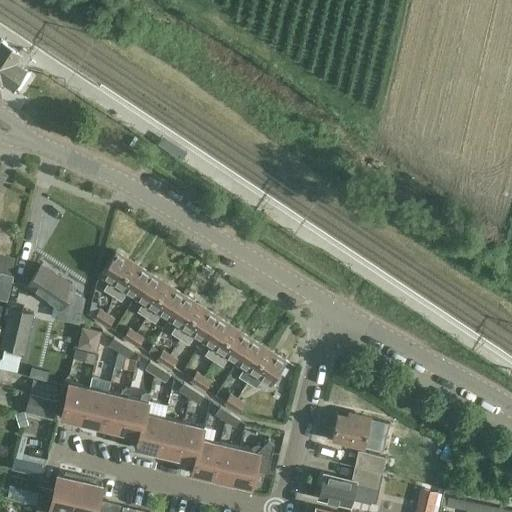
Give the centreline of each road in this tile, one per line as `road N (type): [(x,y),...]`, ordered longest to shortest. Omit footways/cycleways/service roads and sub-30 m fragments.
road 1 (tertiary): [(341,313),(120,181),(0,125)]
road 2 (residential): [(50,450),(279,508)]
road 3 (residential): [(279,508),(320,349),(341,313)]
road 4 (tertiary): [(511,411),(341,313)]
